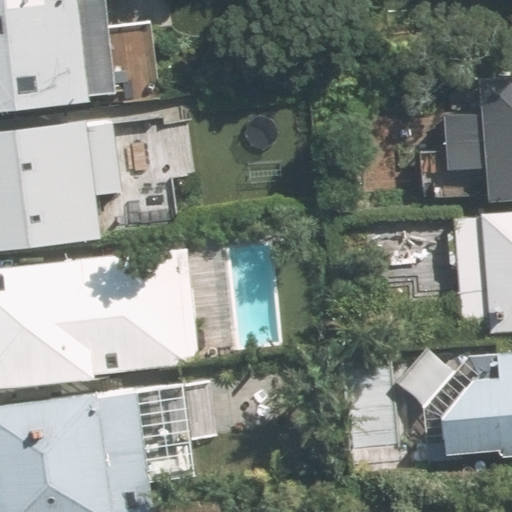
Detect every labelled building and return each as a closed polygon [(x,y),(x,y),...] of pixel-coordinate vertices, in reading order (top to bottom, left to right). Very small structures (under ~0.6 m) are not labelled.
[(0,0),(0,105),(86,96),(85,89),(110,87),(101,0),(0,0)] [(495,197),(511,195),(511,68),(484,71),(487,105),(456,109),(459,148),(436,150),(441,198),(495,193),(495,197)] [(0,114),(0,237),(94,228),(90,184),(154,178),(148,126),(147,112),(84,119),(83,107),(0,114)] [(511,325),(511,204),(484,207),(485,213),(458,216),(467,311),(493,308),(495,327),(511,325)] [(0,380),(199,360),(187,243),(0,262),(0,380)] [(511,343),(476,346),(478,364),(436,403),(445,412),(448,442),(501,437),(501,447),(511,446),(511,343)] [(138,383),(0,397),(0,511),(83,511),(152,505),(138,383)]
